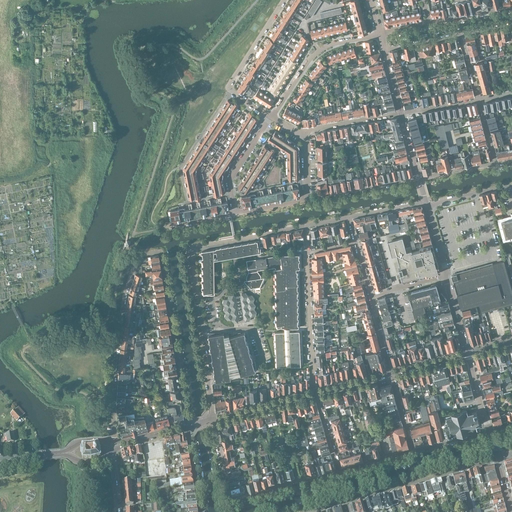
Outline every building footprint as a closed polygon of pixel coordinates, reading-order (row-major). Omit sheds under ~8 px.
[(294,0),(294,2),(304,8),(305,9),(306,7),(305,5),(304,4),(305,2),(302,0),(294,0)] [(438,0),(440,8),(442,18),(447,17),(445,8),(443,9),(441,0),(442,0),(438,0)] [(454,0),(458,15),(464,14),(460,0),(454,0)] [(460,0),(464,14),(470,13),(466,0),(460,0)] [(472,0),(466,0),(470,13),(475,12),(473,4),(472,0)] [(479,0),(480,2),(479,2),(481,10),(485,9),(487,9),(489,8),(493,7),(491,0),(479,0)] [(497,0),(491,0),(493,7),(493,8),(499,6),(498,2),(497,0)] [(294,2),(291,6),(297,10),(298,8),(302,10),(304,8),(294,2)] [(453,16),(458,15),(456,10),(452,11),(451,6),(449,7),(449,4),(447,4),(447,3),(445,3),(448,17),(453,16)] [(291,13),(289,16),(292,18),(294,15),(297,17),(301,20),(302,18),(299,16),(299,15),(296,12),(297,10),(291,6),(288,11),(288,12),(288,11),(291,13)] [(362,12),(360,6),(352,8),(351,8),(352,10),(354,15),(362,12)] [(296,20),(292,18),(289,16),(291,13),(288,11),(288,12),(288,11),(283,19),(291,24),(292,22),(294,23),(296,20)] [(355,22),(364,19),(362,12),(354,15),(351,15),(352,19),(354,19),(355,22)] [(390,27),(390,26),(393,26),(391,18),(387,18),(387,19),(383,20),(385,27),(386,28),(390,27)] [(291,24),(283,19),(280,23),(290,29),(291,27),(288,25),(289,23),(291,24)] [(366,26),(364,19),(355,22),(356,24),(357,28),(366,26)] [(283,32),(285,30),(292,34),(293,32),(290,29),(280,23),(277,28),(283,32)] [(367,33),(366,26),(357,28),(358,32),(358,35),(367,33)] [(282,34),(283,32),(277,28),(274,33),(283,39),(285,36),(282,34)] [(509,40),(509,39),(509,36),(508,36),(506,29),(500,30),(502,42),(503,46),(505,45),(504,42),(503,41),(509,40)] [(495,40),(498,39),(498,42),(499,46),(502,45),(499,31),(493,32),(495,40)] [(489,50),(486,32),(479,34),(481,41),(482,44),(485,44),(486,51),(489,50)] [(494,40),(493,32),(487,33),(490,47),(493,47),(495,46),(494,40)] [(283,39),(274,33),(271,38),(277,42),(278,40),(282,42),(284,39),(283,39)] [(467,43),(467,44),(476,43),(474,35),(471,35),(471,37),(465,38),(466,43),(467,43)] [(302,36),(299,41),(306,46),(309,40),(305,38),(302,36)] [(273,47),(276,44),(269,40),(266,44),(276,51),(280,53),(281,51),(278,48),(276,47),(275,48),(273,47)] [(299,41),(296,46),(303,51),(306,46),(299,41)] [(446,41),(440,43),(442,51),(445,50),(446,53),(449,53),(448,50),(448,49),(447,49),(446,41)] [(433,43),(420,45),(421,50),(418,51),(420,58),(436,54),(435,52),(433,43)] [(266,44),(263,49),(270,53),(271,51),(274,53),(276,51),(266,44)] [(296,46),(293,52),(300,56),(303,51),(296,46)] [(274,63),(275,61),(272,59),(272,58),(270,56),(271,54),(270,53),(263,49),(260,54),(271,61),(274,63)] [(391,58),(399,56),(401,55),(400,53),(398,53),(397,49),(390,51),(391,58)] [(293,52),(289,57),(296,61),(300,56),(293,52)] [(484,52),(482,53),(480,53),(480,54),(479,54),(470,56),(471,61),(480,60),(479,56),(484,55),(484,52)] [(382,62),(380,57),(381,55),(381,54),(380,53),(369,55),(372,65),(382,62)] [(269,63),(271,61),(260,54),(257,59),(266,64),(267,62),(269,63)] [(456,68),(459,67),(460,68),(466,67),(465,63),(464,57),(454,60),(456,68)] [(289,58),(286,63),(293,68),(296,63),(289,58)] [(257,65),(256,68),(259,70),(261,68),(264,70),(267,65),(266,64),(264,63),(257,59),(254,63),(254,64),(254,63),(257,65)] [(320,62),(316,66),(323,72),(326,67),(320,62)] [(383,67),(382,62),(372,65),(372,64),(369,65),(369,66),(370,71),(371,73),(384,70),(383,67)] [(252,66),(249,71),(256,75),(257,73),(260,75),(261,74),(262,72),(259,70),(256,68),(257,65),(254,63),(254,64),(254,63),(252,66)] [(282,65),(281,67),(283,68),(290,73),(293,68),(286,63),(284,66),(282,65)] [(316,66),(312,71),(319,76),(323,72),(316,66)] [(451,74),(451,77),(468,72),(466,67),(458,69),(459,72),(451,74)] [(283,68),(279,73),(287,78),(290,73),(283,68)] [(374,72),(371,73),(371,76),(368,77),(368,80),(372,79),(377,78),(386,76),(384,69),(374,72)] [(397,77),(404,75),(404,73),(409,72),(408,69),(403,70),(395,72),(397,77)] [(246,76),(256,82),(258,80),(258,79),(257,78),(258,76),(256,75),(249,71),(246,76)] [(309,76),(310,77),(308,79),(314,84),(316,82),(315,81),(319,76),(312,71),(309,76)] [(279,73),(276,78),(283,83),(287,78),(279,73)] [(246,76),(243,80),(250,84),(251,83),(254,85),(255,84),(256,82),(246,76)] [(387,81),(386,76),(377,78),(378,81),(377,81),(377,82),(375,82),(376,84),(387,81)] [(276,78),(273,84),(280,88),(283,83),(276,78)] [(243,80),(240,85),(254,94),(255,92),(250,89),(251,88),(248,87),(249,85),(251,87),(252,86),(250,84),(243,80)] [(309,89),(313,84),(306,80),(303,85),(309,89)] [(379,86),(380,89),(382,93),(379,94),(379,95),(382,95),(390,93),(387,81),(379,84),(379,86)] [(273,84),(270,89),(277,93),(280,88),(273,84)] [(408,91),(408,88),(413,87),(412,84),(407,86),(399,88),(401,93),(408,91)] [(464,90),(463,84),(460,84),(460,85),(463,99),(468,98),(467,89),(464,90)] [(243,94),(244,92),(252,97),(254,94),(240,85),(237,90),(243,94)] [(306,94),(309,89),(303,85),(299,90),(306,94)] [(442,87),(443,90),(443,92),(444,92),(445,102),(450,101),(449,93),(446,93),(445,87),(444,86),(442,86),(442,87)] [(457,100),(455,91),(452,92),(451,86),(448,87),(449,93),(450,101),(457,100)] [(466,86),(467,89),(468,98),(474,97),(472,88),(469,89),(468,86),(466,86)] [(253,97),(259,101),(263,93),(258,90),(253,97)] [(299,90),(296,95),(303,99),(306,94),(299,90)] [(401,93),(402,98),(410,96),(409,95),(409,93),(411,93),(415,92),(414,90),(401,93)] [(421,107),(429,105),(427,99),(431,98),(430,91),(423,93),(424,96),(422,98),(417,99),(418,103),(420,103),(421,107)] [(263,93),(259,101),(264,104),(268,97),(263,93)] [(392,98),(390,93),(382,95),(383,98),(382,98),(382,99),(379,100),(378,98),(376,99),(377,100),(377,103),(384,101),(392,98)] [(303,99),(296,95),(293,100),(300,104),(303,99)] [(416,97),(415,95),(412,96),(410,96),(402,98),(404,103),(411,101),(410,99),(416,97)] [(273,100),(268,97),(264,104),(269,107),(273,100)] [(200,142),(183,169),(189,200),(193,199),(194,201),(201,199),(196,171),(210,149),(209,148),(210,146),(211,145),(213,142),(214,143),(237,107),(238,105),(232,101),(231,103),(227,100),(204,137),(200,142)] [(359,116),(357,108),(354,109),(353,100),(350,100),(353,117),(359,116)] [(374,106),(372,107),(373,115),(380,114),(379,108),(378,103),(377,103),(377,100),(376,100),(373,101),(374,106)] [(386,106),(386,107),(387,113),(395,111),(392,101),(378,103),(379,108),(381,108),(381,107),(386,106)] [(414,108),(412,101),(404,104),(405,110),(414,108)] [(371,116),(373,115),(372,107),(370,104),(369,104),(369,103),(363,103),(363,106),(365,116),(371,115),(371,116)] [(282,116),(288,118),(291,111),(286,108),(282,116)] [(288,118),(293,121),(296,113),(291,111),(288,118)] [(221,156),(209,174),(214,197),(221,195),(221,194),(225,193),(222,179),(222,178),(223,175),(231,163),(235,157),(258,120),(254,118),(255,116),(249,112),(248,114),(225,150),(226,151),(224,153),(223,155),(222,157),(221,156)] [(302,116),(296,113),(293,121),(298,123),(302,116)] [(314,114),(315,118),(303,120),(302,123),(303,128),(316,125),(316,123),(319,123),(318,113),(314,114)] [(495,116),(494,117),(492,117),(491,118),(487,119),(488,125),(496,122),(495,116)] [(481,123),(480,117),(469,120),(470,126),(481,123)] [(498,128),(496,122),(488,125),(490,131),(498,128)] [(449,147),(445,131),(453,129),(451,123),(444,125),(443,125),(435,127),(437,137),(440,149),(449,147),(450,153),(458,151),(457,145),(449,147)] [(483,128),(481,123),(470,126),(472,131),(483,128)] [(349,127),(344,128),(345,136),(346,139),(349,139),(350,144),(353,144),(351,134),(349,127)] [(384,138),(387,137),(401,134),(400,128),(392,130),(393,133),(383,135),(384,138)] [(334,138),(337,137),(338,143),(341,143),(341,142),(340,138),(339,137),(338,129),(332,130),(334,138)] [(299,147),(275,131),(273,135),(271,134),(267,140),(287,153),(288,178),(292,183),(295,180),(298,180),(300,178),(299,147)] [(324,141),(325,145),(329,145),(329,142),(328,140),(328,139),(326,131),(321,132),(321,133),(316,134),(317,139),(322,139),(322,140),(323,140),(326,140),(326,141),(324,141)] [(485,139),(484,133),(483,133),(478,135),(473,136),(475,142),(485,139)] [(392,143),(392,144),(392,146),(395,145),(396,149),(405,146),(403,140),(395,142),(392,143)] [(477,145),(478,149),(484,148),(487,147),(485,140),(478,142),(478,145),(477,145)] [(238,186),(239,188),(242,190),(242,193),(248,192),(275,151),(269,147),(268,149),(264,146),(238,186)] [(327,160),(327,147),(320,147),(317,147),(318,152),(316,152),(316,155),(317,155),(318,160),(327,160)] [(499,152),(498,147),(495,148),(498,161),(504,160),(502,151),(499,152)] [(478,149),(479,152),(482,151),(483,153),(486,153),(488,161),(492,160),(490,151),(489,152),(488,148),(485,149),(484,148),(478,149)] [(399,162),(404,161),(408,160),(407,159),(408,158),(408,157),(407,156),(406,153),(398,155),(396,156),(393,157),(392,157),(393,161),(399,159),(399,162)] [(464,167),(471,166),(468,155),(464,156),(463,153),(460,154),(461,157),(464,167)] [(469,154),(472,166),(481,164),(479,155),(473,156),(473,153),(469,154)] [(444,171),(447,170),(450,170),(449,164),(453,163),(452,156),(448,157),(447,156),(440,158),(438,159),(438,160),(435,160),(438,172),(444,171)] [(463,167),(462,162),(461,158),(453,159),(455,169),(463,167)] [(388,162),(387,160),(382,161),(382,162),(383,166),(387,181),(388,181),(393,180),(390,169),(386,170),(385,163),(388,162)] [(408,160),(404,161),(399,162),(400,164),(402,164),(404,169),(401,169),(403,178),(408,177),(406,170),(405,165),(405,164),(404,161),(408,160)] [(422,168),(423,175),(431,173),(429,164),(431,163),(430,160),(420,162),(421,166),(422,168)] [(318,176),(328,176),(328,171),(329,171),(329,166),(328,166),(327,163),(318,163),(318,168),(317,168),(317,171),(318,171),(318,176)] [(397,165),(395,165),(398,179),(403,178),(401,169),(398,170),(397,165)] [(377,174),(374,175),(375,184),(382,182),(379,170),(379,167),(376,168),(377,174)] [(390,168),(390,169),(393,180),(398,179),(395,170),(393,171),(392,168),(390,168)] [(356,171),(358,178),(359,187),(364,186),(363,177),(360,178),(359,171),(356,171)] [(340,191),(343,190),(347,189),(345,181),(344,179),(340,180),(339,176),(338,176),(337,178),(338,178),(338,179),(338,182),(340,191)] [(317,187),(318,195),(328,193),(326,180),(317,182),(318,187),(317,187)] [(255,194),(250,195),(241,197),(244,208),(300,197),(298,188),(256,197),(255,194)] [(485,194),(488,206),(488,208),(494,207),(490,193),(485,194)] [(482,207),(488,206),(485,194),(479,195),(480,199),(482,207)] [(172,222),(229,211),(227,202),(184,211),(184,208),(170,211),(172,222)] [(412,208),(409,208),(410,212),(413,212),(414,215),(423,213),(421,206),(412,208)] [(405,224),(399,226),(400,232),(403,231),(408,230),(406,218),(406,217),(411,216),(410,212),(409,208),(399,210),(400,216),(402,216),(403,218),(404,218),(405,224)] [(395,211),(387,213),(390,225),(392,224),(391,220),(397,219),(395,211)] [(387,213),(377,215),(379,222),(385,221),(385,226),(388,225),(390,225),(387,213)] [(511,213),(511,214),(511,215),(511,216),(497,220),(503,242),(511,240),(511,213)] [(357,219),(353,219),(355,227),(359,227),(361,233),(359,233),(361,240),(368,238),(369,238),(372,237),(371,234),(368,235),(367,231),(371,230),(370,224),(375,222),(374,215),(364,217),(357,219)] [(390,225),(388,225),(389,234),(400,232),(399,226),(399,225),(397,220),(393,221),(393,224),(392,224),(390,225)] [(336,225),(336,224),(330,225),(332,234),(337,233),(338,240),(338,241),(338,243),(339,244),(342,244),(339,224),(336,225)] [(420,231),(416,232),(417,235),(420,234),(428,231),(427,225),(426,225),(419,227),(420,231)] [(331,235),(329,226),(318,228),(320,237),(331,235)] [(299,230),(292,231),(292,239),(293,240),(303,238),(303,229),(299,230)] [(276,234),(271,235),(270,236),(271,239),(272,243),(281,241),(281,239),(285,238),(285,233),(284,233),(276,235),(276,234)] [(271,240),(268,240),(268,236),(262,237),(264,246),(268,246),(268,247),(272,247),(271,240)] [(402,237),(387,241),(391,256),(396,255),(400,268),(399,269),(402,283),(440,273),(432,245),(424,247),(421,248),(419,248),(420,250),(412,252),(411,250),(406,252),(402,237)] [(257,241),(256,241),(215,249),(216,249),(202,251),(202,256),(203,258),(202,259),(202,261),(203,265),(202,266),(202,268),(203,273),(202,273),(202,276),(203,280),(202,280),(202,283),(203,287),(202,287),(202,290),(203,294),(203,296),(214,294),(214,292),(214,262),(214,261),(261,253),(259,244),(259,241),(257,241)] [(339,258),(337,249),(331,250),(333,259),(339,258)] [(333,259),(331,250),(325,251),(326,261),(333,259)] [(375,253),(365,256),(367,261),(374,259),(376,258),(375,256),(379,255),(378,252),(375,253)] [(150,260),(148,260),(149,265),(151,264),(159,263),(158,255),(150,257),(150,260)] [(260,287),(264,277),(261,277),(261,276),(257,271),(275,268),(276,276),(275,276),(276,283),(275,283),(275,286),(276,291),(275,291),(276,298),(275,298),(275,301),(276,305),(275,305),(276,308),(276,312),(275,312),(276,319),(275,319),(276,326),(277,326),(277,329),(281,328),(284,328),(284,332),(275,332),(276,367),(286,367),(286,366),(291,366),(301,366),(299,331),(290,332),(289,328),(297,328),(297,272),(296,272),(296,269),(299,269),(299,266),(299,255),(280,255),(280,256),(246,261),(248,269),(248,273),(246,278),(247,279),(246,280),(244,280),(251,289),(260,287)] [(357,265),(355,260),(345,263),(344,263),(346,268),(357,265)] [(454,275),(451,276),(455,290),(457,294),(457,295),(461,309),(478,304),(481,313),(511,304),(511,290),(504,261),(454,275)] [(358,272),(357,267),(356,267),(346,270),(348,275),(348,274),(358,272)] [(145,275),(149,274),(150,279),(161,277),(160,269),(151,271),(150,270),(145,271),(145,275)] [(139,286),(141,279),(142,276),(135,274),(132,284),(139,286)] [(351,289),(345,291),(346,294),(354,291),(354,290),(362,288),(362,286),(362,285),(362,284),(361,284),(361,283),(353,285),(354,288),(351,289)] [(441,302),(446,301),(446,300),(447,299),(446,299),(443,295),(441,293),(440,292),(438,292),(436,285),(407,293),(414,319),(426,315),(424,307),(441,302)] [(142,294),(137,293),(137,291),(130,288),(129,293),(136,295),(141,297),(142,294)] [(355,295),(352,296),(353,298),(356,297),(364,295),(364,292),(364,291),(364,290),(363,290),(363,289),(354,291),(355,295)] [(223,310),(226,313),(224,317),(227,320),(231,320),(233,323),(238,322),(239,319),(243,318),(245,321),(250,321),(251,317),(255,316),(257,312),(254,309),(256,305),(253,302),(254,298),(252,295),(248,296),(245,292),(241,293),(240,295),(235,296),(234,294),(229,295),(228,299),(224,299),(222,303),(225,307),(223,310)] [(357,301),(347,304),(348,307),(353,306),(358,304),(358,303),(366,301),(365,299),(366,298),(365,297),(365,296),(356,298),(357,301)] [(392,297),(388,298),(386,299),(385,296),(377,298),(379,304),(387,302),(389,301),(393,300),(392,297)] [(164,297),(155,298),(156,302),(150,303),(150,305),(156,304),(165,303),(164,300),(165,299),(165,298),(164,297)] [(314,304),(313,304),(314,306),(314,307),(315,307),(315,309),(325,309),(325,303),(327,302),(327,297),(324,298),(323,298),(316,298),(316,303),(314,303),(314,304)] [(358,304),(353,306),(354,308),(356,308),(357,312),(368,309),(368,308),(368,307),(368,306),(367,306),(366,302),(358,304)] [(439,308),(435,309),(436,313),(441,312),(441,310),(448,308),(450,308),(448,302),(446,303),(441,304),(438,305),(439,308)] [(471,309),(462,312),(462,315),(463,315),(464,318),(472,316),(471,309)] [(433,314),(428,315),(428,316),(429,325),(433,325),(433,330),(439,329),(438,326),(437,317),(451,313),(450,310),(441,312),(436,313),(433,314)] [(451,313),(437,317),(438,326),(440,326),(440,323),(439,323),(440,323),(441,322),(453,319),(451,313)] [(392,322),(398,321),(397,317),(383,321),(385,326),(393,324),(392,322)] [(470,324),(470,323),(470,322),(470,321),(469,317),(463,318),(468,335),(468,336),(473,334),(470,324)] [(471,320),(470,321),(473,334),(476,344),(480,342),(480,340),(478,333),(475,333),(471,320)] [(484,322),(481,323),(481,327),(482,327),(485,339),(485,341),(489,340),(488,338),(485,329),(485,327),(484,322)] [(448,327),(445,328),(448,338),(451,350),(456,349),(452,336),(452,335),(451,335),(448,327)] [(159,329),(156,329),(158,336),(169,335),(170,334),(169,329),(163,330),(162,328),(159,329)] [(240,334),(240,332),(228,332),(228,334),(224,335),(224,333),(221,333),(221,332),(209,333),(209,335),(208,335),(208,338),(209,338),(210,346),(210,351),(211,351),(212,359),(212,364),(213,364),(214,372),(214,377),(215,377),(216,381),(231,379),(230,375),(240,373),(241,375),(256,371),(255,361),(252,361),(253,360),(251,356),(248,348),(249,348),(247,343),(244,335),(245,335),(244,333),(240,334)] [(386,335),(385,335),(386,339),(389,349),(391,349),(391,348),(394,348),(391,337),(393,337),(392,333),(390,333),(387,334),(386,335)] [(429,342),(424,343),(427,354),(428,356),(434,354),(431,341),(430,339),(431,339),(430,334),(430,333),(427,334),(429,340),(429,342)] [(455,335),(452,336),(456,349),(459,348),(460,347),(457,337),(457,334),(456,335),(455,335)] [(431,339),(430,339),(431,341),(434,354),(446,351),(444,342),(443,340),(442,336),(431,339)] [(367,341),(366,341),(367,344),(369,352),(372,351),(380,349),(379,345),(378,341),(377,338),(369,340),(367,341)] [(421,344),(416,346),(420,358),(427,356),(422,339),(419,340),(421,344)] [(415,341),(408,343),(409,345),(413,360),(420,358),(416,346),(415,341)] [(352,346),(349,346),(349,347),(350,358),(354,357),(356,362),(356,363),(360,374),(371,371),(369,363),(364,365),(363,360),(361,355),(356,356),(355,350),(352,350),(352,346)] [(402,346),(399,347),(400,350),(404,363),(408,361),(405,349),(403,350),(402,346)] [(343,348),(340,349),(341,352),(346,351),(347,358),(350,358),(349,347),(343,348)] [(391,350),(389,350),(391,356),(393,365),(394,365),(398,364),(395,352),(394,348),(391,348),(392,349),(391,350)] [(507,349),(502,350),(503,352),(505,361),(506,364),(506,365),(508,372),(511,371),(511,366),(509,367),(508,364),(511,363),(509,358),(507,351),(507,349)] [(400,350),(395,352),(398,364),(404,363),(400,350)] [(502,350),(496,352),(496,354),(498,361),(500,366),(500,368),(501,371),(504,370),(503,366),(506,365),(506,364),(505,361),(503,352),(502,350)] [(384,358),(382,359),(380,351),(374,352),(379,369),(386,367),(385,361),(384,358)] [(374,352),(366,354),(369,363),(371,371),(379,369),(374,352)] [(324,353),(316,355),(317,366),(322,365),(323,365),(322,356),(325,356),(324,353)] [(480,356),(475,358),(478,370),(480,370),(483,369),(481,359),(480,356)] [(464,360),(453,363),(453,365),(456,373),(467,370),(464,360)] [(164,364),(162,364),(162,365),(163,371),(165,370),(167,370),(176,369),(175,363),(164,364)] [(453,363),(448,365),(450,374),(453,374),(454,378),(457,377),(456,373),(453,365),(453,363)] [(332,365),(333,372),(335,381),(340,379),(339,370),(338,367),(336,368),(335,364),(332,365)] [(445,365),(430,369),(435,387),(450,383),(445,365)] [(483,374),(480,375),(481,382),(496,378),(494,372),(500,370),(499,367),(495,368),(493,369),(489,370),(489,371),(487,372),(485,373),(483,373),(483,374)] [(424,371),(424,373),(427,383),(433,381),(430,369),(424,371)] [(424,373),(424,371),(418,373),(421,384),(423,383),(425,390),(429,389),(427,383),(424,373)] [(416,373),(410,375),(413,385),(417,384),(417,385),(420,385),(416,373)] [(410,375),(404,376),(408,389),(410,389),(410,388),(413,387),(413,385),(410,375)] [(400,388),(402,387),(403,389),(407,387),(404,376),(400,377),(400,378),(397,379),(400,388)] [(169,388),(164,389),(164,392),(170,391),(170,390),(179,388),(178,382),(168,384),(169,388)] [(269,383),(267,383),(268,399),(271,398),(276,397),(275,385),(274,385),(273,385),(273,388),(269,389),(269,383)] [(365,387),(365,388),(366,390),(366,391),(367,391),(367,392),(368,397),(367,397),(368,400),(369,399),(370,405),(376,404),(376,400),(381,399),(378,388),(377,383),(367,386),(366,387),(365,387)] [(498,384),(483,388),(484,393),(502,389),(500,383),(498,384)] [(214,385),(212,385),(214,395),(220,395),(225,394),(225,392),(222,392),(221,388),(221,384),(216,385),(214,385)] [(391,384),(378,388),(381,399),(382,403),(385,413),(388,413),(391,426),(402,423),(394,397),(393,391),(391,384)] [(462,389),(452,391),(453,394),(455,393),(461,392),(462,391),(471,389),(471,387),(471,386),(471,385),(470,384),(461,386),(462,389)] [(232,392),(233,396),(233,398),(234,408),(245,405),(244,396),(238,397),(235,398),(235,397),(236,397),(235,391),(243,391),(243,389),(243,386),(232,387),(232,392)] [(260,401),(267,399),(266,388),(259,389),(260,401)] [(356,389),(350,390),(354,401),(356,400),(358,407),(361,406),(359,401),(357,393),(356,389)] [(258,401),(257,390),(250,391),(251,403),(258,401)] [(170,391),(164,392),(165,394),(170,393),(170,396),(171,395),(172,400),(175,399),(175,400),(180,400),(179,391),(177,391),(171,392),(171,391),(170,391)] [(346,404),(348,410),(349,416),(352,415),(350,409),(350,406),(353,405),(349,391),(343,393),(346,404)] [(495,397),(494,394),(498,394),(498,391),(485,395),(486,399),(495,397)] [(333,395),(334,397),(336,407),(341,406),(341,407),(344,406),(343,403),(344,402),(343,399),(342,399),(341,395),(340,393),(338,394),(333,395)] [(434,399),(432,400),(435,411),(442,409),(438,394),(433,395),(434,399)] [(324,405),(331,404),(334,403),(332,395),(322,398),(324,405)] [(408,395),(402,397),(405,408),(411,406),(410,401),(408,395)] [(428,413),(429,413),(435,411),(432,402),(431,400),(433,399),(432,395),(428,397),(428,398),(425,399),(427,407),(428,413)] [(497,408),(495,403),(494,398),(486,400),(489,411),(497,409),(497,408)] [(226,410),(226,401),(221,401),(220,399),(215,400),(216,413),(226,410)] [(315,400),(308,402),(310,407),(311,413),(313,419),(320,417),(319,414),(314,416),(313,411),(318,409),(315,400)] [(307,402),(302,403),(304,412),(308,411),(309,414),(311,413),(310,407),(309,407),(308,404),(307,402)] [(302,403),(296,405),(299,417),(302,417),(301,414),(304,413),(304,412),(302,403)] [(422,405),(419,406),(420,411),(422,417),(423,423),(429,421),(425,404),(422,405)] [(294,405),(287,407),(288,414),(291,414),(292,416),(293,416),(293,419),(294,420),(293,420),(294,422),(295,421),(297,428),(300,427),(298,417),(299,417),(296,405),(294,405)] [(412,407),(405,409),(407,414),(408,420),(414,419),(413,412),(416,412),(420,411),(419,406),(415,407),(412,407)] [(174,407),(173,407),(167,408),(168,412),(172,412),(174,423),(184,421),(182,413),(176,414),(175,409),(175,408),(174,407)] [(287,407),(281,409),(283,420),(284,420),(288,420),(288,421),(293,420),(294,420),(293,419),(293,416),(292,416),(291,414),(288,414),(287,407)] [(445,421),(442,422),(446,438),(451,436),(451,435),(452,435),(455,434),(456,434),(457,435),(468,432),(468,430),(469,430),(469,428),(479,425),(480,425),(476,412),(468,414),(466,409),(462,411),(463,412),(457,413),(446,416),(446,418),(445,419),(445,421)] [(14,410),(10,414),(17,421),(21,417),(14,410)] [(274,411),(264,413),(265,415),(266,421),(267,421),(267,423),(276,421),(277,421),(280,420),(278,410),(274,411)] [(437,441),(443,439),(439,425),(441,425),(441,423),(437,410),(435,411),(429,413),(437,441)] [(125,414),(118,415),(119,421),(119,422),(119,423),(119,428),(121,438),(132,435),(136,433),(147,430),(145,424),(144,416),(133,418),(129,418),(129,419),(128,414),(125,414)] [(262,414),(254,416),(256,424),(257,426),(262,425),(263,427),(262,428),(263,432),(267,431),(265,423),(264,423),(263,420),(262,414)] [(500,415),(493,417),(491,418),(493,425),(502,423),(500,415)] [(167,416),(161,417),(161,419),(163,426),(164,426),(169,425),(172,424),(174,423),(173,416),(170,417),(167,418),(167,416)] [(156,421),(153,422),(155,428),(157,428),(163,426),(161,419),(161,417),(159,417),(155,418),(156,421)] [(149,422),(145,424),(147,430),(148,430),(153,429),(155,428),(153,422),(152,418),(150,418),(150,421),(149,421),(149,422)] [(331,421),(331,422),(332,423),(332,424),(333,426),(341,424),(346,423),(345,420),(340,421),(339,418),(331,421)] [(369,419),(365,421),(368,434),(373,432),(369,419)] [(233,424),(232,424),(232,425),(234,425),(234,427),(233,428),(234,430),(235,431),(236,434),(237,433),(237,431),(237,429),(241,428),(239,422),(238,420),(233,422),(233,424)] [(423,423),(410,427),(415,447),(423,444),(422,439),(421,435),(426,434),(426,433),(432,431),(429,421),(423,423)] [(228,434),(230,439),(234,438),(232,432),(229,422),(219,425),(222,435),(228,434)] [(393,435),(389,437),(390,442),(391,442),(393,452),(398,451),(401,451),(400,450),(406,448),(406,449),(409,448),(408,448),(406,439),(405,439),(404,435),(405,435),(403,427),(402,423),(391,426),(392,429),(393,435)] [(341,424),(333,426),(334,429),(334,430),(334,431),(334,432),(335,433),(343,430),(341,424)] [(343,430),(335,433),(335,434),(335,435),(336,436),(337,439),(345,436),(347,436),(351,435),(350,432),(344,434),(343,430)] [(427,437),(422,439),(423,444),(435,441),(432,431),(426,433),(426,434),(427,437)] [(14,441),(12,433),(5,434),(7,443),(14,441)] [(185,434),(179,436),(181,444),(181,445),(181,448),(186,448),(188,447),(187,443),(185,434)] [(306,435),(299,437),(301,444),(303,443),(304,446),(305,445),(309,445),(306,435)] [(316,442),(312,443),(313,445),(319,444),(327,441),(326,436),(317,439),(318,442),(317,442),(316,442)] [(345,436),(337,439),(337,442),(337,443),(338,444),(347,442),(346,439),(345,436)] [(319,446),(316,447),(317,449),(320,449),(328,446),(327,442),(327,441),(319,444),(319,445),(319,446)] [(375,442),(371,443),(372,444),(371,444),(374,458),(380,456),(378,450),(381,449),(379,442),(375,443),(375,442)] [(100,450),(100,449),(99,447),(98,444),(97,443),(90,445),(83,445),(82,445),(82,449),(81,449),(81,452),(81,455),(82,455),(82,458),(83,458),(83,459),(92,459),(100,457),(100,456),(101,456),(100,453),(101,453),(100,450)] [(155,443),(142,446),(145,461),(157,460),(157,451),(156,443),(155,443)] [(328,446),(320,449),(320,450),(322,456),(331,454),(329,448),(328,446)] [(127,450),(129,459),(133,458),(133,461),(135,461),(135,457),(134,454),(133,451),(133,452),(132,449),(130,449),(128,449),(127,450)] [(127,450),(121,452),(122,456),(121,456),(121,457),(122,460),(123,460),(123,462),(127,461),(128,465),(131,465),(129,459),(127,450)] [(180,459),(179,459),(180,464),(183,463),(182,461),(190,460),(189,454),(181,455),(181,458),(180,459)] [(315,458),(313,459),(313,460),(314,464),(317,474),(322,473),(320,464),(316,465),(316,464),(317,464),(315,458)] [(237,459),(225,461),(226,468),(236,466),(235,462),(238,462),(238,459),(237,459)] [(180,465),(176,466),(176,468),(179,468),(182,468),(182,466),(183,466),(190,465),(190,460),(182,461),(183,463),(180,464),(180,465)] [(309,464),(305,465),(307,469),(306,470),(308,474),(314,472),(313,470),(315,470),(313,464),(314,464),(313,460),(311,461),(311,460),(308,461),(309,464)] [(327,460),(324,461),(325,463),(327,471),(335,469),(333,461),(328,462),(327,460)] [(252,466),(248,467),(250,475),(251,475),(255,489),(258,489),(259,489),(260,489),(261,488),(259,480),(259,477),(255,478),(254,474),(252,466)] [(498,480),(494,468),(493,466),(479,469),(473,471),(475,479),(476,479),(481,498),(486,496),(483,485),(489,483),(498,480)] [(267,467),(264,468),(265,473),(266,473),(266,474),(269,484),(272,483),(273,484),(274,483),(275,482),(272,473),(271,471),(268,472),(267,467)] [(294,477),(292,469),(289,469),(288,467),(285,468),(286,470),(288,479),(294,477)] [(277,468),(274,469),(278,482),(280,481),(280,482),(281,482),(284,481),(284,480),(282,470),(281,468),(277,469),(277,468)] [(182,478),(169,480),(170,487),(183,485),(182,484),(193,483),(191,471),(184,473),(180,473),(178,473),(179,475),(181,475),(182,478)] [(232,474),(228,475),(229,480),(238,478),(238,477),(239,477),(239,476),(239,474),(240,474),(240,473),(241,473),(241,472),(240,471),(239,471),(236,471),(232,472),(232,474)] [(261,474),(258,475),(259,477),(259,480),(260,480),(262,488),(265,487),(266,487),(267,487),(268,486),(269,486),(268,484),(267,478),(266,476),(262,477),(261,474)] [(464,474),(453,477),(453,478),(454,480),(456,487),(459,498),(460,503),(465,502),(467,502),(465,493),(469,492),(467,484),(464,475),(464,474)] [(238,477),(238,478),(229,480),(230,487),(240,485),(239,480),(242,479),(242,480),(246,479),(245,475),(238,477)] [(441,480),(442,484),(443,486),(445,486),(446,490),(447,492),(450,491),(449,489),(454,487),(455,487),(456,487),(454,480),(452,480),(451,478),(450,478),(448,478),(448,479),(446,480),(445,480),(445,479),(441,480)] [(249,483),(246,484),(249,493),(254,492),(252,482),(252,480),(248,481),(249,483)] [(441,480),(430,483),(433,494),(433,495),(441,493),(441,495),(445,494),(442,484),(441,480)] [(499,485),(498,480),(489,483),(490,487),(485,489),(486,490),(491,489),(490,489),(496,487),(496,486),(499,485)] [(425,485),(419,486),(419,487),(420,487),(423,498),(428,497),(433,496),(433,495),(433,494),(430,483),(425,484),(425,485)] [(184,490),(177,490),(178,494),(187,493),(187,492),(195,491),(194,486),(193,486),(183,487),(184,490)] [(232,498),(238,496),(241,495),(239,486),(231,488),(232,498)] [(410,489),(408,489),(410,497),(411,501),(412,503),(417,502),(415,497),(421,495),(419,487),(419,486),(410,489)] [(404,490),(402,491),(404,498),(405,503),(411,501),(410,497),(408,489),(407,489),(406,489),(405,489),(404,490)] [(397,502),(404,501),(401,491),(396,492),(390,494),(391,501),(393,506),(398,505),(397,502)] [(183,499),(179,500),(179,503),(183,502),(187,502),(196,501),(195,493),(182,494),(182,497),(183,497),(183,499)] [(387,495),(382,497),(385,509),(393,507),(390,495),(387,496),(387,495)] [(381,497),(366,501),(368,511),(373,509),(377,508),(378,511),(384,509),(381,497)] [(491,504),(488,505),(489,508),(494,506),(494,505),(502,503),(504,503),(502,498),(500,498),(494,500),(492,501),(490,502),(491,504)] [(357,504),(355,505),(356,511),(365,511),(362,502),(357,503),(357,504)] [(159,503),(151,504),(152,511),(154,511),(156,511),(160,511),(159,503)] [(496,509),(493,509),(494,511),(505,508),(504,503),(495,506),(496,509)]
